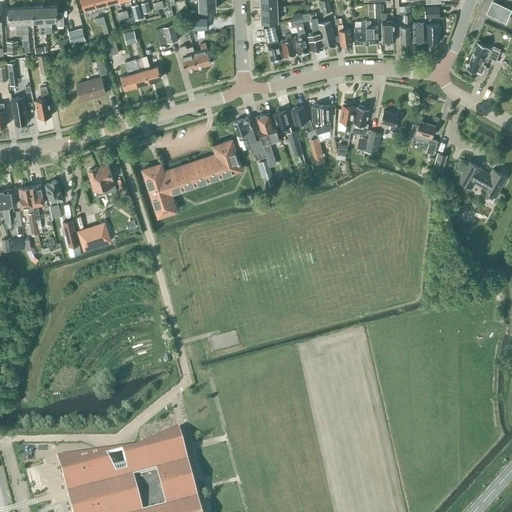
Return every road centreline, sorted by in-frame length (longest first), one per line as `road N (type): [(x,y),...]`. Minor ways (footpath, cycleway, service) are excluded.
road 1 (tertiary): [(0,155),(73,142),(243,90)]
road 2 (tertiary): [(243,90),(349,70),(437,72)]
